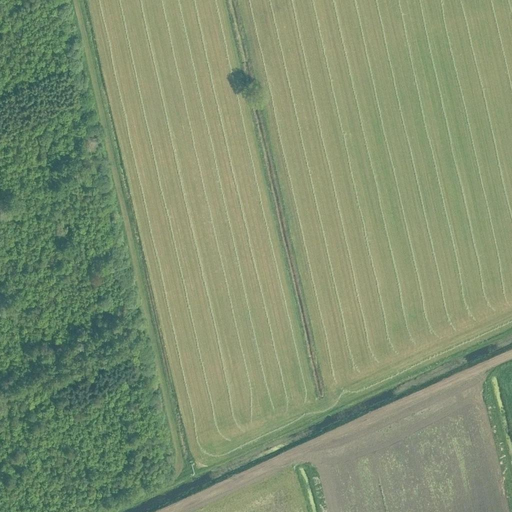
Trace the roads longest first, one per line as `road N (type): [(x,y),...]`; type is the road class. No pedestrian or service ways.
road 1 (track): [(100,511),(182,470),(75,0)]
road 2 (track): [(163,511),(511,352)]
